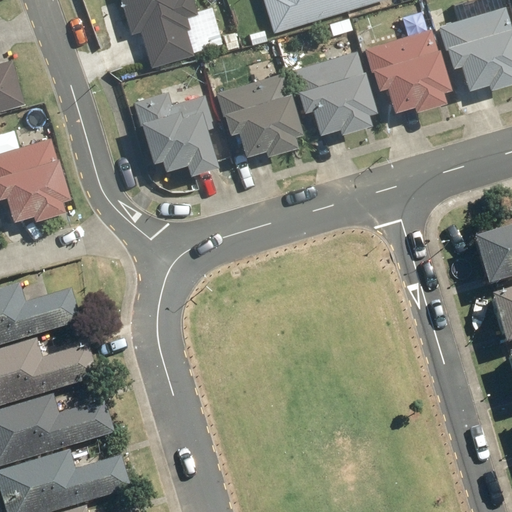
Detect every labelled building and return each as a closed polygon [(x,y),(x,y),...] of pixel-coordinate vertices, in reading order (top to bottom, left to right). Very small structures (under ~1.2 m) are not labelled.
[(117,0),(128,36),(136,34),(146,70),(193,56),(186,31),(191,30),(188,17),(196,15),(192,0),(117,0)] [(257,0),(269,35),(375,0),(257,0)] [(511,36),(503,5),(433,26),(448,70),(456,67),(463,92),(484,86),(484,89),(511,80),(511,36)] [(446,89),(429,29),(362,50),(374,92),(381,90),(388,114),(411,107),(412,110),(443,102),(440,90),(446,89)] [(355,50),(284,72),(300,116),(307,114),(314,136),(335,130),(337,136),(368,126),(364,114),(374,111),(355,50)] [(0,109),(22,103),(8,59),(0,61),(0,109)] [(260,149),(262,158),(291,150),(287,136),(297,133),(281,74),(212,92),(224,137),(234,134),(240,155),(260,149)] [(202,133),(216,129),(202,81),(129,102),(147,164),(155,161),(158,172),(181,165),(184,178),(213,170),(202,133)] [(30,223),(62,214),(61,209),(69,207),(50,140),(0,153),(0,199),(1,199),(8,224),(29,218),(30,223)] [(511,230),(469,244),(483,290),(511,281),(511,230)] [(81,326),(71,293),(24,307),(18,287),(0,292),(0,350),(34,341),(81,326)] [(511,293),(486,301),(500,348),(511,344),(511,293)] [(98,381),(87,345),(39,359),(34,341),(0,350),(0,410),(52,395),(98,381)] [(511,356),(503,359),(511,388),(511,356)] [(115,437),(103,400),(57,414),(52,395),(0,410),(0,471),(71,451),(98,443),(115,437)] [(71,451),(0,471),(0,507),(1,511),(62,511),(82,506),(131,491),(120,457),(103,462),(98,443),(71,451)]
